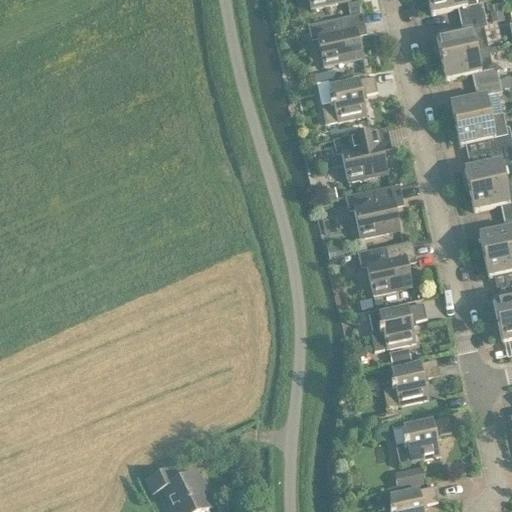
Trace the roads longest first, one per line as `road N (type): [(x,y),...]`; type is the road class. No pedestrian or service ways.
road 1 (unclassified): [(290,511),(294,281),(224,0)]
road 2 (residential): [(475,384),(390,0)]
road 3 (residential): [(472,511),(495,480),(475,384)]
